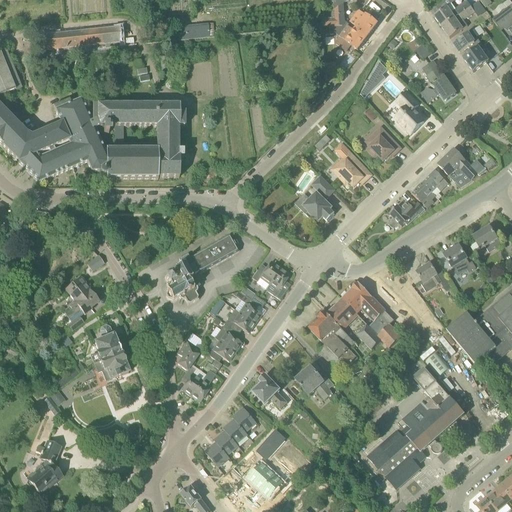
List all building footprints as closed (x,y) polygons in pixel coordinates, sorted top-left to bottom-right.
[(246,8),(245,0),(208,0),(206,0),(207,10),(246,8)] [(350,0),(334,0),(335,10),(343,4),(350,0)] [(392,8),(381,0),(373,0),(389,11),(392,8)] [(486,9),(492,4),(490,2),(488,0),(483,0),(480,2),(484,7),(486,9)] [(511,3),(509,0),(504,4),(508,9),(506,10),(502,12),(499,16),(492,21),(501,33),(507,28),(511,35),(511,3)] [(441,28),(471,8),(467,2),(455,11),(457,13),(452,16),(447,8),(434,18),(441,28)] [(335,10),(335,11),(334,11),(334,13),(335,19),(342,18),(344,18),(344,10),(343,4),(335,10)] [(441,28),(450,40),(463,31),(456,21),(460,18),(463,22),(475,13),(471,8),(441,28)] [(367,39),(377,26),(360,12),(351,24),(357,28),(355,30),(367,39)] [(335,19),(335,28),(336,28),(337,36),(340,38),(335,44),(346,52),(350,46),(358,52),(367,39),(355,30),(344,22),(344,18),(342,18),(335,19)] [(208,25),(177,29),(178,42),(210,39),(208,25)] [(122,45),(120,29),(37,37),(39,53),(122,45)] [(453,45),(460,55),(469,49),(472,53),(479,48),(478,48),(482,46),(472,32),(467,35),(468,35),(453,45)] [(393,41),(388,47),(393,51),(398,45),(393,41)] [(431,55),(424,47),(417,53),(423,61),(431,55)] [(473,74),(489,63),(479,48),(472,53),(463,59),(473,74)] [(0,145),(19,164),(39,185),(87,163),(91,173),(101,173),(102,172),(103,172),(104,172),(105,172),(106,172),(106,151),(158,151),(158,180),(179,179),(179,159),(183,159),(183,152),(178,153),(178,129),(185,129),(186,114),(179,114),(179,108),(84,107),(82,101),(71,106),(69,101),(53,108),(61,126),(32,139),(26,136),(0,109),(0,97),(21,89),(6,52),(0,54),(0,145)] [(380,64),(373,74),(379,79),(382,77),(387,71),(380,64)] [(434,85),(433,85),(436,89),(433,92),(437,98),(440,95),(445,102),(455,95),(433,64),(423,71),(434,85)] [(418,106),(406,93),(395,104),(403,112),(395,119),(411,136),(424,123),(413,112),(418,106)] [(370,109),(364,115),(371,123),(378,117),(370,109)] [(368,151),(375,158),(377,156),(383,163),(393,153),(395,155),(400,150),(381,129),(370,139),(375,144),(370,149),(368,151)] [(321,141),(326,146),(331,141),(326,136),(321,141)] [(470,167),(454,150),(438,166),(454,184),(460,179),(466,185),(472,181),(477,176),(479,177),(486,172),(476,162),(470,167)] [(101,173),(100,174),(100,175),(100,176),(100,177),(101,178),(102,179),(103,179),(104,179),(105,179),(106,179),(106,178),(106,181),(158,181),(158,180),(158,151),(106,151),(106,172),(105,172),(104,172),(103,172),(102,172),(101,173)] [(338,165),(340,168),(334,174),(345,185),(348,183),(353,189),(362,180),(365,183),(371,177),(355,159),(349,165),(346,162),(345,163),(343,161),(338,165)] [(490,160),(482,168),(486,172),(495,165),(490,160)] [(436,197),(449,185),(434,171),(422,184),(436,197)] [(312,187),(326,201),(335,192),(320,178),(312,187)] [(427,210),(434,204),(432,202),(436,197),(422,184),(411,194),(421,204),(427,210)] [(317,195),(310,201),(304,196),(295,206),(311,222),(314,219),(318,223),(323,219),(327,223),(334,216),(330,211),(332,210),(317,195)] [(397,229),(400,226),(402,228),(405,225),(407,227),(419,216),(419,217),(425,211),(418,204),(413,209),(407,204),(401,210),(397,207),(389,215),(393,220),(391,222),(390,223),(390,224),(390,225),(390,227),(390,229),(391,229),(393,230),(394,230),(396,230),(397,229)] [(10,225),(7,219),(5,216),(6,209),(0,205),(0,221),(0,222),(0,228),(1,230),(10,225)] [(490,228),(473,239),(480,251),(485,248),(489,254),(503,246),(499,238),(496,239),(490,228)] [(198,301),(195,294),(198,293),(196,289),(199,288),(193,277),(198,274),(199,276),(239,253),(230,237),(190,259),(188,255),(179,260),(183,267),(175,271),(176,273),(165,280),(168,286),(166,287),(169,291),(166,293),(172,303),(179,299),(180,301),(182,301),(184,300),(187,307),(198,301)] [(466,260),(459,248),(444,257),(457,277),(467,271),(469,274),(476,269),(472,263),(469,265),(466,260)] [(98,258),(87,265),(92,273),(104,265),(98,258)] [(269,287),(281,270),(271,264),(265,273),(260,269),(252,280),(257,284),(256,285),(266,291),(269,287)] [(441,284),(437,277),(437,276),(430,265),(417,274),(423,284),(417,288),(422,296),(437,287),(441,284)] [(277,293),(274,298),(280,302),(289,289),(283,286),(290,277),(281,270),(269,287),(277,293)] [(492,275),(486,279),(491,286),(497,282),(492,275)] [(66,292),(75,303),(75,304),(91,292),(85,285),(87,284),(82,279),(81,280),(81,279),(66,292)] [(447,281),(441,284),(446,292),(452,289),(447,281)] [(386,312),(359,285),(358,286),(357,284),(354,284),(351,287),(351,290),(352,291),(343,301),(357,315),(361,311),(374,324),(370,328),(375,334),(389,320),(383,314),(386,312)] [(246,298),(250,292),(244,289),(241,294),(246,298)] [(511,291),(503,299),(511,310),(511,291)] [(75,315),(81,311),(84,315),(85,317),(91,311),(90,310),(99,304),(91,294),(92,293),(91,292),(75,304),(75,303),(69,308),(75,315)] [(241,303),(245,297),(240,294),(239,294),(232,296),(241,303)] [(245,305),(239,315),(255,326),(262,317),(253,310),(256,306),(256,305),(251,302),(245,297),(241,303),(245,305)] [(262,310),(265,304),(254,297),(251,302),(256,305),(256,306),(262,310)] [(51,306),(56,302),(53,298),(48,302),(51,306)] [(503,338),(511,348),(511,310),(503,299),(487,312),(497,324),(500,322),(509,333),(503,338)] [(344,333),(359,318),(357,316),(357,315),(343,301),(327,316),(344,333)] [(437,318),(443,314),(440,309),(434,313),(437,318)] [(215,319),(218,314),(213,310),(209,314),(215,319)] [(240,329),(249,335),(255,326),(239,315),(235,312),(225,326),(236,334),(240,329)] [(327,316),(323,312),(316,318),(319,321),(309,330),(324,346),(318,353),(326,362),(333,368),(334,367),(341,373),(343,371),(345,373),(348,370),(347,370),(357,360),(349,351),(356,346),(344,333),(327,316)] [(489,370),(497,363),(511,350),(511,348),(503,338),(509,333),(500,322),(497,324),(487,312),(474,323),(467,315),(446,332),(475,367),(482,361),(489,370)] [(84,324),(79,319),(79,318),(72,324),(68,327),(72,333),(84,324)] [(392,324),(389,320),(375,334),(370,328),(367,326),(356,337),(371,352),(381,342),(389,349),(401,337),(390,326),(392,324)] [(417,335),(406,322),(397,329),(408,343),(417,335)] [(235,355),(242,345),(233,339),(236,334),(225,326),(215,340),(219,343),(235,355)] [(107,376),(110,382),(128,375),(126,368),(124,364),(121,356),(120,355),(122,354),(120,349),(118,349),(118,348),(116,344),(113,338),(110,330),(106,328),(102,330),(100,334),(103,342),(95,345),(98,355),(91,359),(94,367),(98,375),(101,374),(102,376),(107,376)] [(419,337),(411,343),(415,348),(423,342),(419,337)] [(297,340),(285,349),(293,359),(305,350),(297,340)] [(190,368),(203,350),(203,346),(197,346),(195,348),(192,346),(187,342),(177,356),(182,359),(178,366),(187,373),(190,368)] [(229,364),(235,355),(219,343),(212,352),(208,349),(205,355),(215,362),(216,362),(219,357),(229,364)] [(427,361),(442,376),(450,368),(435,353),(427,361)] [(222,367),(216,362),(215,362),(211,367),(218,371),(222,367)] [(207,364),(203,369),(215,377),(218,371),(211,367),(209,365),(207,364)] [(332,395),(329,391),(334,387),(316,365),(296,382),(309,397),(316,391),(325,401),(328,399),(330,401),(334,398),(332,395)] [(181,392),(190,398),(202,382),(193,376),(195,372),(190,368),(187,373),(182,379),(187,383),(181,392)] [(464,416),(451,400),(424,370),(413,380),(418,386),(387,414),(401,429),(367,459),(378,471),(375,474),(383,483),(386,480),(396,491),(420,471),(417,467),(426,459),(421,454),(429,447),(431,449),(431,450),(432,451),(432,452),(432,453),(433,453),(433,454),(434,455),(435,455),(436,456),(438,456),(439,455),(440,455),(441,454),(441,453),(442,452),(443,451),(443,450),(443,449),(442,448),(442,447),(441,446),(441,445),(440,445),(439,444),(438,444),(437,444),(435,442),(450,428),(453,431),(453,432),(453,433),(453,434),(454,435),(454,436),(455,436),(457,437),(458,437),(459,437),(460,437),(461,436),(462,436),(463,435),(463,434),(464,433),(464,432),(464,431),(464,430),(463,429),(463,428),(462,427),(461,426),(460,426),(459,426),(458,426),(456,423),(464,416)] [(375,377),(371,373),(366,377),(370,381),(375,377)] [(262,385),(253,394),(265,406),(271,401),(280,410),(287,404),(277,394),(280,391),(266,377),(259,383),(262,385)] [(202,382),(190,398),(200,405),(211,389),(202,382)] [(58,392),(50,398),(54,404),(57,408),(61,405),(57,400),(61,397),(58,392)] [(61,413),(57,408),(54,404),(48,408),(55,417),(61,413)] [(232,419),(234,421),(245,434),(256,424),(244,409),(232,419)] [(245,434),(234,421),(223,430),(225,433),(236,445),(247,436),(245,434)] [(214,442),(216,444),(227,457),(238,447),(236,445),(225,433),(214,442)] [(227,457),(216,444),(205,454),(218,469),(229,459),(227,457)] [(47,491),(62,479),(53,468),(60,450),(46,445),(44,451),(38,449),(36,455),(43,458),(41,461),(47,463),(46,466),(28,482),(41,497),(41,496),(45,497),(48,494),(47,491)] [(116,454),(122,457),(125,452),(120,449),(116,454)] [(262,465),(248,480),(270,500),(278,491),(283,495),(294,483),(289,478),(283,484),(262,465)] [(372,477),(368,480),(379,493),(382,490),(372,477)] [(498,490),(509,503),(511,500),(511,483),(509,481),(498,490)] [(198,511),(210,511),(191,488),(181,496),(191,509),(194,506),(198,511)] [(487,500),(496,511),(498,511),(509,503),(498,490),(487,500)] [(477,508),(480,511),(496,511),(487,500),(477,508)]
